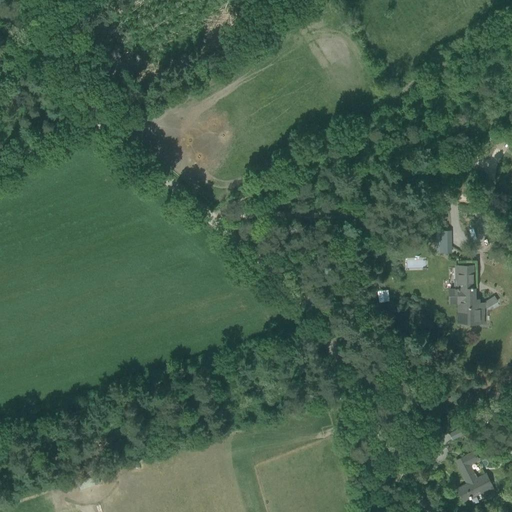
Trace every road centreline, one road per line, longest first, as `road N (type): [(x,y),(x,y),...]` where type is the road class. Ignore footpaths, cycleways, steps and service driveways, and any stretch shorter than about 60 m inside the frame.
road 1 (unclassified): [(420,511),(295,295),(0,24)]
road 2 (track): [(214,223),(511,21)]
